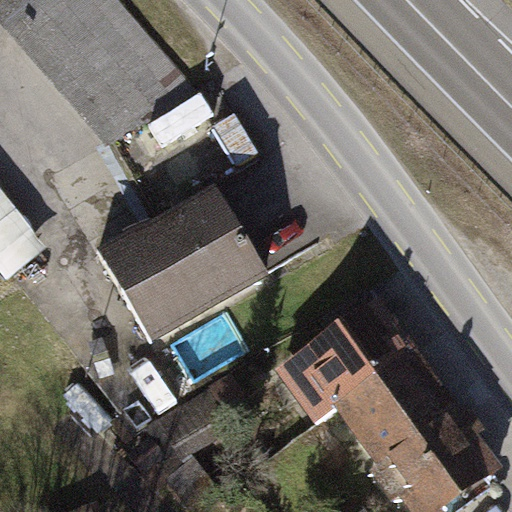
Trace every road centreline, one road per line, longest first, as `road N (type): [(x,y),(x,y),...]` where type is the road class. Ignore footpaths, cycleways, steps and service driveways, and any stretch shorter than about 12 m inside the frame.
road 1 (primary): [(511,362),(314,90),(230,0)]
road 2 (trunk): [(410,0),(511,101)]
